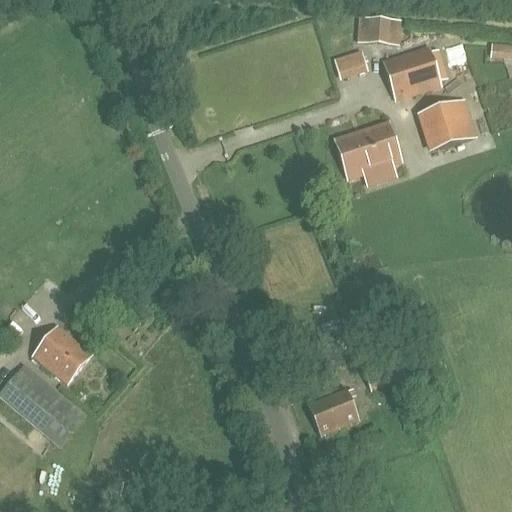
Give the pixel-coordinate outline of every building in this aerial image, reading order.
[(398,24),(360,23),(357,46),(397,48),(398,24)] [(511,48),(502,48),(501,62),(511,62),(511,48)] [(398,104),(442,90),(429,49),(385,63),(398,104)] [(338,77),(367,70),(363,55),(335,63),(338,77)] [(465,103),(415,120),(427,158),(477,141),(465,103)] [(363,177),(391,168),(398,166),(401,165),(389,127),(335,144),(347,183),(363,177)] [(418,313),(402,321),(408,332),(424,324),(418,313)] [(92,358),(58,330),(34,358),(68,387),(92,358)] [(396,388),(402,403),(398,405),(403,417),(415,413),(410,399),(412,398),(389,340),(331,363),(337,377),(360,368),(371,397),(396,388)] [(81,427),(19,374),(0,398),(0,404),(56,456),(81,427)] [(321,439),(359,424),(347,393),(309,409),(321,439)]
